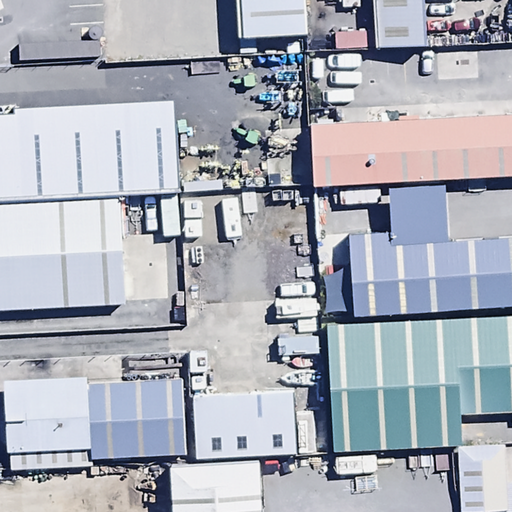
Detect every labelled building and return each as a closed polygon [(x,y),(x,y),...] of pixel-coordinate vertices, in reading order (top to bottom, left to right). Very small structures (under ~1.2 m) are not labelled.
[(72,0),(0,0),(0,33),(74,31),(72,0)] [(244,0),(245,23),(299,21),(298,0),(244,0)] [(377,0),(380,43),(425,41),(423,0),(377,0)] [(212,12),(184,13),(186,59),(214,58),(212,12)] [(369,29),(333,29),(332,51),(368,52),(369,29)] [(511,111),(314,119),(316,180),(511,171),(511,111)] [(17,207),(0,207),(0,315),(130,311),(125,194),(133,194),(130,115),(14,119),(17,207)] [(391,235),(359,236),(362,312),(511,306),(511,230),(448,233),(446,184),(389,187),(391,235)] [(332,191),(314,191),(314,236),(332,236),(332,191)] [(511,317),(334,325),(339,455),(469,450),(468,419),(511,416),(511,317)] [(190,381),(10,388),(13,460),(193,453),(190,397),(190,381)] [(190,397),(193,453),(294,449),(292,393),(190,397)] [(511,511),(511,448),(469,450),(471,511),(511,511)] [(270,511),(268,457),(177,461),(179,511),(270,511)]
